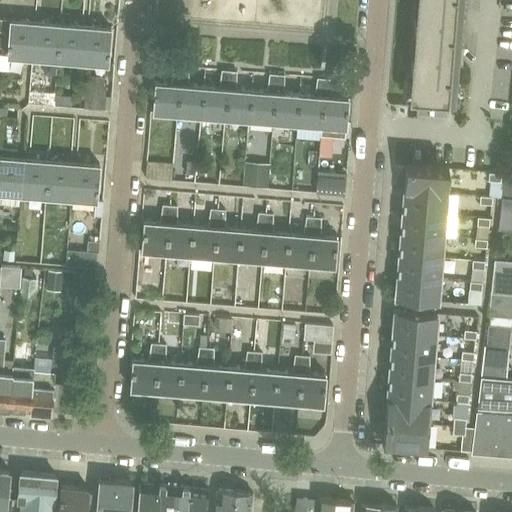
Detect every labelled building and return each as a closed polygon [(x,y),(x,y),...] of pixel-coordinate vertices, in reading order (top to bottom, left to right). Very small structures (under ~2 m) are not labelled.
[(414,98),(418,98),(448,100),(448,99),(454,99),(454,100),(455,100),(455,99),(458,100),(459,80),(456,79),(457,59),(458,59),(458,58),(461,58),(462,38),(460,38),(460,37),(459,37),(461,17),(461,16),(464,17),(465,0),(422,0),(421,12),(415,11),(414,32),(415,33),(415,32),(420,33),(418,53),(412,53),(410,74),(412,74),(416,74),(415,95),(414,95),(414,98)] [(32,57),(34,21),(9,19),(7,56),(32,57)] [(32,57),(57,59),(59,23),(34,21),(32,57)] [(57,59),(82,61),(84,24),(59,23),(57,59)] [(107,63),(110,26),(84,24),(82,61),(107,63)] [(152,111),(177,113),(181,66),(174,66),(171,82),(155,81),(152,111)] [(188,67),(181,66),(177,113),(201,114),(203,85),(188,84),(188,67)] [(218,86),(203,85),(201,114),(226,116),(229,70),(222,69),(218,86)] [(226,116),(250,118),(252,89),(236,88),(236,70),(229,70),(226,116)] [(267,90),(252,89),(250,118),(274,120),(277,74),(270,74),(267,90)] [(274,120),(298,122),(301,92),(285,91),(284,75),(277,74),(274,120)] [(314,93),(301,92),(298,122),(321,124),(325,78),(317,77),(314,93)] [(332,95),(332,78),(325,78),(321,124),(320,134),(345,136),(348,96),(332,95)] [(85,83),(83,106),(105,107),(107,85),(85,83)] [(49,104),(50,91),(26,89),(25,101),(49,104)] [(73,94),(55,93),(54,104),(72,105),(73,94)] [(0,192),(20,194),(23,157),(0,155),(0,192)] [(48,159),(23,157),(20,194),(45,196),(48,159)] [(45,196),(70,198),(73,161),(48,159),(45,196)] [(196,160),(186,159),(185,180),(194,180),(196,160)] [(96,199),(98,163),(73,161),(70,198),(96,199)] [(246,163),(244,184),(267,186),(268,165),(246,163)] [(406,163),(404,188),(447,192),(449,167),(406,163)] [(146,164),(145,176),(171,178),(172,167),(146,164)] [(317,175),(315,190),(343,192),(345,192),(346,172),(317,169),(317,175)] [(489,171),(488,179),(501,180),(501,172),(489,171)] [(511,182),(503,182),(502,198),(511,198),(511,182)] [(402,210),(445,213),(447,192),(404,188),(402,210)] [(480,203),(492,203),(492,195),(480,194),(480,203)] [(511,198),(502,198),(501,198),(498,229),(511,229),(511,198)] [(141,249),(165,251),(169,204),(163,203),(159,220),(143,219),(141,249)] [(190,252),(192,222),(177,221),(176,205),(169,204),(165,251),(190,252)] [(207,224),(192,222),(190,252),(214,254),(218,207),(211,207),(207,224)] [(225,208),(218,207),(214,254),(238,256),(240,226),(225,225),(225,208)] [(443,235),(445,213),(402,210),(400,231),(443,235)] [(238,256),(262,258),(266,212),(259,211),(255,228),(240,226),(238,256)] [(272,212),(266,212),(262,258),(285,260),(287,230),(273,229),(272,212)] [(287,230),(285,260),(310,261),(313,215),(306,215),(303,231),(287,230)] [(313,215),(310,261),(334,263),(336,234),(321,233),(320,216),(313,215)] [(477,224),(489,225),(490,217),(478,216),(477,224)] [(511,229),(498,229),(497,242),(511,243),(511,229)] [(400,231),(399,253),(441,256),(443,235),(400,231)] [(474,245),(487,246),(487,238),(475,237),(474,245)] [(96,250),(67,248),(65,264),(95,266),(96,250)] [(397,274),(440,278),(441,256),(399,253),(397,274)] [(472,267),(484,268),(485,260),(473,259),(472,267)] [(0,284),(15,286),(17,266),(0,263),(0,284)] [(63,271),(49,269),(46,289),(61,291),(63,271)] [(397,274),(395,296),(438,300),(440,278),(397,274)] [(23,276),(22,288),(35,289),(36,277),(23,276)] [(511,280),(492,278),(490,291),(511,293),(511,280)] [(470,280),(469,288),(481,289),(482,281),(470,280)] [(511,317),(511,293),(490,291),(488,315),(511,317)] [(437,312),(394,308),(392,331),(435,335),(437,312)] [(183,312),(183,323),(198,324),(199,314),(183,312)] [(232,317),(219,316),(218,330),(231,331),(232,317)] [(305,322),(304,337),(332,340),(333,324),(305,322)] [(488,324),(486,346),(509,348),(510,326),(488,324)] [(477,330),(465,329),(464,337),(476,338),(477,330)] [(392,331),(390,353),(433,356),(435,335),(392,331)] [(0,408),(10,409),(12,381),(13,371),(2,370),(5,338),(0,337),(0,408)] [(129,387),(153,389),(158,341),(151,341),(148,359),(131,358),(129,387)] [(153,389),(177,391),(180,361),(165,360),(164,342),(158,341),(153,389)] [(62,367),(65,346),(53,344),(50,366),(62,367)] [(196,362),(180,361),(177,391),(201,393),(206,346),(199,345),(196,362)] [(201,393),(225,395),(228,365),(213,364),(212,346),(206,346),(201,393)] [(484,346),(480,374),(506,378),(509,348),(486,346),(484,346)] [(249,397),(254,349),(246,349),(243,366),(228,365),(225,395),(249,397)] [(274,399),(276,369),(262,368),(261,350),(254,349),(249,397),(274,399)] [(461,358),(473,359),(474,351),(462,350),(461,358)] [(276,369),(274,399),(297,401),(301,354),(294,353),(291,370),(276,369)] [(390,353),(389,374),(431,378),(433,356),(390,353)] [(301,354),(297,401),(322,403),(325,372),(309,371),(308,354),(301,354)] [(10,409),(31,411),(33,376),(34,369),(34,367),(14,365),(13,371),(12,381),(10,409)] [(33,376),(31,411),(51,413),(54,371),(34,369),(33,376)] [(459,380),(471,381),(471,373),(459,371),(459,380)] [(389,374),(387,396),(430,399),(431,378),(389,374)] [(511,377),(506,378),(480,374),(477,407),(511,409),(511,377)] [(456,401),(468,402),(469,394),(457,393),(456,401)] [(387,396),(385,420),(428,423),(430,399),(387,396)] [(472,451),(471,452),(496,454),(498,430),(510,431),(511,431),(511,412),(508,413),(499,412),(475,410),(474,426),(472,450),(472,451)] [(453,425),(465,426),(466,418),(454,417),(453,425)] [(383,444),(426,447),(428,423),(385,420),(383,444)] [(465,434),(465,426),(453,425),(453,433),(465,434)] [(498,430),(496,454),(509,455),(510,431),(498,430)] [(5,511),(10,470),(0,468),(0,511),(5,511)] [(37,511),(41,472),(20,470),(17,499),(23,499),(21,511),(37,511)] [(52,511),(56,474),(41,472),(37,511),(52,511)] [(129,511),(132,481),(132,480),(98,477),(94,511),(129,511)] [(154,511),(157,483),(140,482),(137,511),(154,511)] [(171,511),(174,485),(157,483),(154,511),(171,511)] [(85,511),(88,488),(60,485),(57,511),(85,511)] [(188,511),(191,486),(174,485),(171,511),(188,511)] [(205,511),(208,488),(191,486),(188,511),(205,511)] [(232,511),(234,490),(217,488),(214,511),(232,511)] [(250,511),(252,492),(234,490),(232,511),(250,511)] [(290,496),(289,511),(307,511),(308,496),(290,496)] [(333,511),(335,499),(317,497),(315,511),(333,511)] [(352,511),(353,501),(335,499),(333,511),(352,511)] [(378,511),(379,503),(361,502),(360,511),(378,511)]
